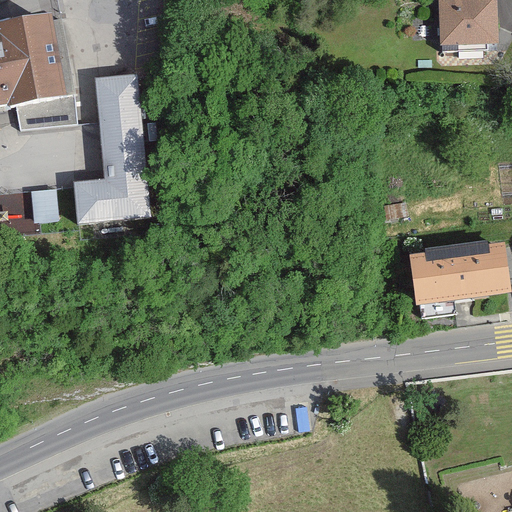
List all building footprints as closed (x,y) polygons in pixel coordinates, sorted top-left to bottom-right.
[(439,0),(440,46),(500,45),(499,0),(439,0)] [(0,108),(57,99),(42,15),(0,22),(0,108)] [(130,75),(91,78),(93,99),(98,182),(64,184),(67,223),(140,218),(130,75)] [(18,223),(43,222),(43,190),(17,190),(18,223)] [(511,249),(501,251),(506,283),(511,282),(511,249)] [(410,264),(416,306),(508,293),(506,283),(501,251),(410,264)]
